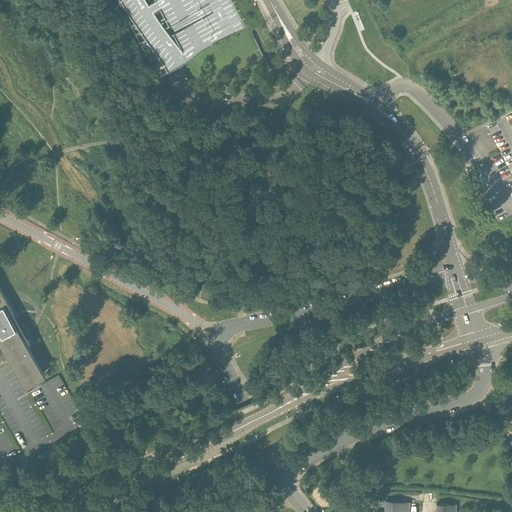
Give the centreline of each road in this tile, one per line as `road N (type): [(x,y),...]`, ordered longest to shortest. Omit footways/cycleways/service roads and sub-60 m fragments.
road 1 (residential): [(281,473),(354,434),(472,397),(486,376),(479,342)]
road 2 (tertiary): [(77,511),(303,395)]
road 3 (unclassified): [(216,339),(152,295),(0,215)]
road 4 (unclassified): [(454,272),(359,301),(241,323),(216,339)]
road 5 (unclassified): [(454,272),(422,164),(374,104)]
road 6 (tertiary): [(465,311),(383,340),(303,395)]
road 7 (tertiary): [(303,395),(479,342)]
road 8 (unclassified): [(374,104),(307,57),(268,0)]
road 9 (unclassified): [(374,104),(394,87),(409,89),(480,170)]
road 10 (unclassified): [(281,473),(216,339)]
